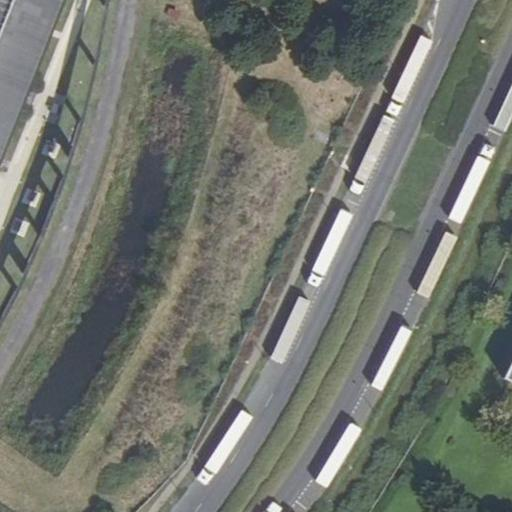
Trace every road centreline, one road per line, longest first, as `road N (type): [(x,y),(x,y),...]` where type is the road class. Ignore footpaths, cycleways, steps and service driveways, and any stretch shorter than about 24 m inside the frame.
road 1 (secondary): [(458,0),(299,342),(195,511)]
road 2 (secondary): [(282,511),(363,386),(511,70)]
